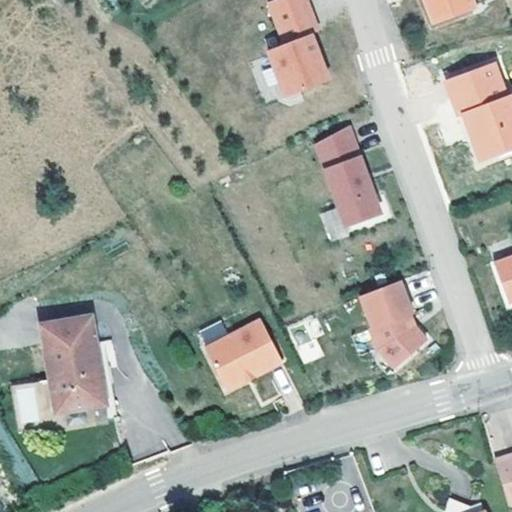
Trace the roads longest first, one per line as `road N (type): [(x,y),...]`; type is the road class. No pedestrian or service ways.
road 1 (tertiary): [(488,384),(240,456),(103,511)]
road 2 (residential): [(361,0),(488,384)]
